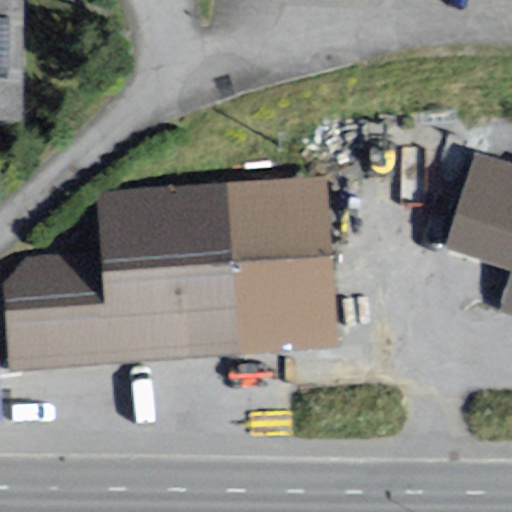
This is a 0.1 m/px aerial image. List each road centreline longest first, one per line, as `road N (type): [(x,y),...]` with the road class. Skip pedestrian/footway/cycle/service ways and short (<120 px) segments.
road 1 (secondary): [(511,494),(0,488)]
road 2 (residential): [(0,220),(131,111),(156,55),(152,0)]
